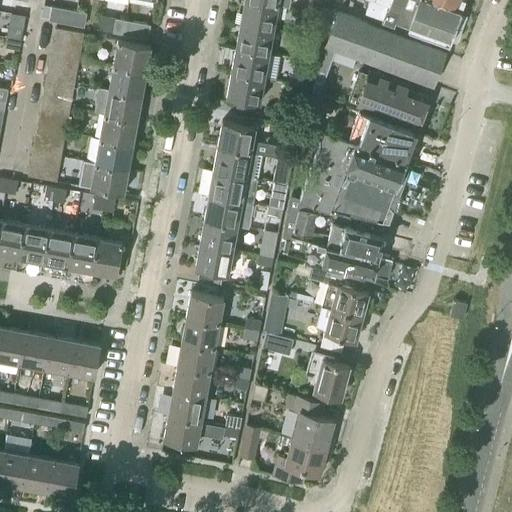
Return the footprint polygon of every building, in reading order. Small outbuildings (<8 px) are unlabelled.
[(273,27),(278,2),(265,0),(244,0),(240,21),(273,27)] [(457,21),(461,9),(435,0),(370,0),(366,13),(383,19),(382,21),(394,26),(396,22),(449,41),(454,29),(458,30),(460,23),(457,21)] [(464,0),(435,0),(461,9),(464,0)] [(75,23),(77,9),(53,4),(50,18),(75,23)] [(326,43),(338,11),(320,5),(308,36),(323,42),(326,43)] [(88,11),(77,9),(75,23),(85,25),(88,11)] [(338,10),(338,11),(326,43),(336,46),(434,83),(446,50),(338,10)] [(123,32),(126,18),(116,16),(114,30),(123,32)] [(151,23),(126,18),(123,32),(148,36),(151,23)] [(269,51),(273,27),(240,21),(236,45),(269,51)] [(295,21),(293,30),(307,33),(309,24),(295,21)] [(9,25),(8,35),(21,37),(23,27),(9,25)] [(56,25),(54,37),(82,42),(84,31),(56,25)] [(305,44),(307,33),(293,30),(291,42),(305,44)] [(19,47),(21,37),(8,35),(6,45),(19,47)] [(80,53),(82,42),(54,37),(51,48),(80,53)] [(118,38),(113,62),(147,69),(151,44),(118,38)] [(336,46),(326,43),(323,42),(313,89),(320,92),(336,46)] [(264,76),(269,51),(236,45),(231,70),(264,76)] [(51,53),(49,64),(76,69),(79,58),(51,53)] [(142,93),(147,69),(113,62),(109,87),(142,93)] [(74,80),(76,69),(49,64),(46,75),(74,80)] [(260,100),(264,76),(231,70),(227,94),(238,96),(255,99),(260,100)] [(418,124),(424,109),(428,108),(430,101),(428,97),(429,95),(411,89),(409,84),(370,70),(368,76),(359,73),(349,98),(359,101),(358,102),(418,124)] [(295,71),(293,81),(307,84),(309,74),(295,71)] [(72,91),(74,80),(46,75),(44,86),(72,91)] [(306,95),(307,84),(293,81),(291,92),(306,95)] [(142,93),(109,87),(99,85),(94,110),(104,112),(138,118),(142,93)] [(70,102),(72,91),(44,86),(42,97),(70,102)] [(254,108),(255,99),(238,96),(237,105),(254,108)] [(41,102),(39,113),(68,118),(70,107),(41,102)] [(349,102),(337,132),(406,158),(417,127),(349,102)] [(133,142),(138,118),(104,112),(100,136),(133,142)] [(66,129),(68,118),(39,113),(37,124),(66,129)] [(222,118),(217,143),(250,149),(255,124),(222,118)] [(64,140),(66,129),(37,124),(35,135),(64,140)] [(389,202),(406,158),(337,132),(325,128),(299,196),(314,202),(319,204),(329,207),(330,206),(385,219),(389,220),(394,208),(389,202)] [(62,151),(64,140),(35,135),(33,146),(62,151)] [(129,167),(133,142),(100,136),(95,161),(129,167)] [(250,149),(217,143),(213,168),(246,174),(258,176),(262,151),(260,151),(250,149)] [(32,150),(30,161),(59,167),(61,156),(32,150)] [(280,153),(275,176),(287,179),(292,156),(280,153)] [(57,178),(59,167),(30,161),(28,173),(57,178)] [(124,192),(129,167),(95,161),(90,185),(124,192)] [(258,176),(246,174),(213,168),(208,192),(241,198),(253,200),(258,176)] [(0,188),(5,189),(8,176),(0,174),(0,188)] [(18,178),(8,176),(5,189),(15,191),(18,178)] [(288,182),(274,179),(272,189),(286,192),(288,182)] [(54,198),(57,185),(47,183),(44,196),(54,198)] [(67,187),(57,185),(54,198),(65,200),(67,187)] [(103,207),(105,194),(95,192),(93,206),(103,207)] [(237,222),(241,198),(208,192),(204,216),(237,222)] [(115,196),(105,194),(103,207),(113,209),(115,196)] [(319,205),(319,204),(314,202),(299,196),(292,194),(283,236),(284,236),(287,237),(310,243),(311,240),(312,236),(314,228),(317,215),(319,205)] [(281,217),(283,206),(269,203),(267,214),(281,217)] [(329,207),(319,204),(319,205),(317,215),(333,219),(381,232),(385,219),(330,206),(329,207)] [(232,247),(237,222),(204,216),(199,241),(232,247)] [(0,251),(18,255),(24,222),(0,217),(0,251)] [(329,232),(314,228),(312,236),(318,238),(328,241),(339,244),(339,245),(378,256),(384,233),(381,232),(333,219),(329,232)] [(43,259),(49,226),(24,222),(18,255),(43,259)] [(67,264),(73,231),(49,226),(43,259),(67,264)] [(92,269),(98,236),(73,231),(67,264),(92,269)] [(122,240),(98,236),(92,269),(116,273),(122,240)] [(310,243),(287,237),(284,249),(313,256),(387,276),(391,260),(378,256),(339,245),(339,244),(328,241),(318,238),(312,236),(311,240),(310,243)] [(262,237),(259,252),(274,255),(277,240),(262,237)] [(228,271),(232,247),(199,241),(195,265),(228,271)] [(272,266),(274,255),(259,252),(257,263),(272,266)] [(322,302),(362,313),(369,290),(358,287),(361,277),(311,263),(308,274),(328,280),(322,302)] [(190,289),(185,314),(218,320),(223,295),(190,289)] [(288,295),(272,291),(264,329),(281,333),(288,295)] [(449,313),(463,317),(467,300),(454,297),(449,313)] [(356,338),(362,313),(322,302),(322,303),(331,305),(320,344),(341,350),(345,335),(356,338)] [(214,345),(218,320),(185,314),(181,339),(214,345)] [(246,316),(245,326),(259,328),(261,319),(246,316)] [(0,357),(19,361),(25,329),(1,325),(0,328),(0,357)] [(257,340),(259,328),(245,326),(243,337),(257,340)] [(44,365),(50,334),(25,329),(19,361),(44,365)] [(266,330),(263,340),(262,345),(290,353),(294,337),(266,330)] [(69,370),(74,338),(50,334),(44,365),(69,370)] [(99,343),(74,338),(69,370),(94,374),(99,343)] [(209,369),(214,345),(181,339),(176,363),(209,369)] [(322,356),(317,375),(314,388),(340,395),(349,363),(322,356)] [(205,394),(209,369),(176,363),(172,388),(205,394)] [(237,364),(235,374),(249,377),(251,367),(237,364)] [(247,388),(249,377),(235,374),(233,385),(247,388)] [(265,400),(268,386),(256,383),(252,397),(265,400)] [(200,418),(205,394),(172,388),(167,412),(200,418)] [(13,393),(0,390),(0,399),(12,402),(13,393)] [(299,409),(292,434),(327,444),(335,417),(320,413),(323,402),(324,402),(325,401),(288,391),(284,404),(299,409)] [(36,407),(38,397),(13,393),(12,402),(36,407)] [(61,411),(63,402),(38,397),(36,407),(61,411)] [(88,406),(63,402),(61,411),(86,415),(88,406)] [(0,415),(9,417),(11,408),(0,405),(0,415)] [(34,421),(35,412),(11,408),(9,417),(34,421)] [(58,426),(60,417),(35,412),(34,421),(58,426)] [(196,443),(200,418),(167,412),(163,437),(196,443)] [(227,413),(225,423),(239,426),(241,415),(227,413)] [(85,421),(60,417),(58,426),(83,430),(85,421)] [(238,436),(239,426),(225,423),(223,433),(238,436)] [(259,426),(246,423),(240,451),(254,454),(259,426)] [(6,434),(3,448),(28,453),(31,438),(6,434)] [(319,472),(327,444),(292,434),(286,454),(279,452),(273,471),(303,480),(306,468),(319,472)] [(0,480),(22,485),(28,453),(3,448),(0,465),(0,480)] [(46,489),(52,457),(28,453),(22,485),(46,489)] [(77,462),(52,457),(46,489),(72,494),(77,462)]
